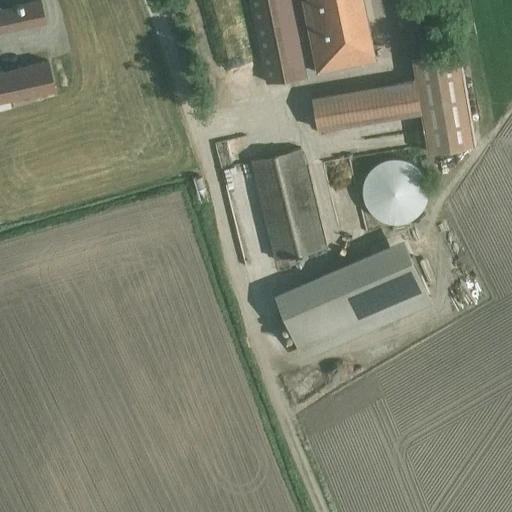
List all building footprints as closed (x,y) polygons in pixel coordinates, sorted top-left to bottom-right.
[(41,0),(0,9),(0,30),(46,21),(41,0)] [(280,0),(251,0),(268,83),(296,77),(280,0)] [(364,0),(303,0),(318,73),(377,61),(364,0)] [(396,0),(409,58),(431,53),(419,0),(396,0)] [(461,49),(413,57),(417,80),(314,97),(319,129),(423,112),(429,152),(477,144),(461,49)] [(49,61),(0,71),(0,109),(11,107),(9,99),(55,89),(49,61)] [(253,160),(269,225),(277,259),(326,247),(302,148),(253,160)] [(217,179),(240,178),(239,152),(216,153),(217,179)] [(373,173),(372,175),(370,178),(369,181),(368,184),(367,186),(367,188),(367,190),(367,193),(367,196),(367,199),(368,203),(370,206),(371,209),(373,212),(376,215),(379,217),(381,219),(385,221),(388,222),(391,223),(395,224),(398,224),(402,224),(407,223),(410,222),(413,221),(415,219),(418,217),(421,215),(423,213),(425,210),(426,209),(427,207),(429,203),(430,200),(430,196),(431,193),(431,190),(430,188),(430,185),(429,183),(429,181),(428,179),(426,176),(425,173),(423,171),(421,169),(419,167),(415,165),(413,163),(409,162),(406,161),(403,160),(400,160),(398,160),(396,160),(393,161),(390,161),(388,162),(386,163),(383,164),(380,166),(378,168),(376,169),(375,171),(373,173)] [(430,293),(414,256),(285,312),(301,349),(430,293)]
